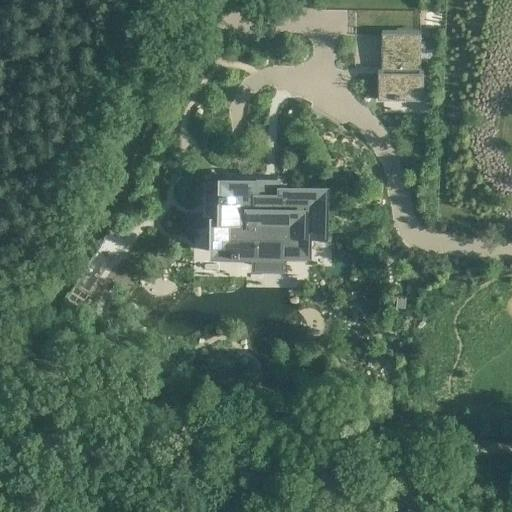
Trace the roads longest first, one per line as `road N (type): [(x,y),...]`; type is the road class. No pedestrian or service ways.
road 1 (track): [(0,362),(139,410),(366,444),(511,452)]
road 2 (track): [(191,0),(61,256),(0,336)]
